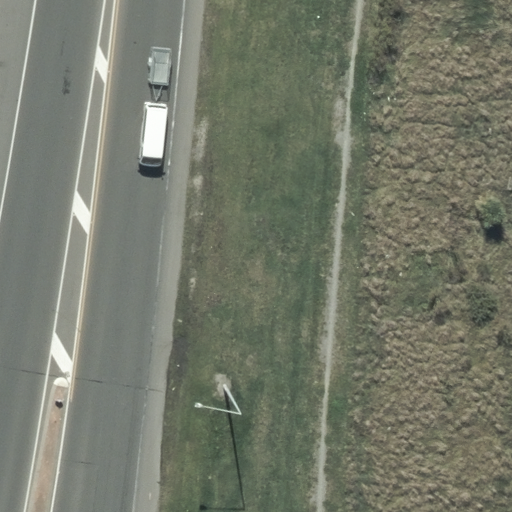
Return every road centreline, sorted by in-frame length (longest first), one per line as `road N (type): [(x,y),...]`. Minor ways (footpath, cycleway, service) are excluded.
road 1 (trunk): [(77,228),(109,383),(96,511)]
road 2 (trunk): [(77,228),(109,0)]
road 3 (trunk): [(0,355),(77,228)]
